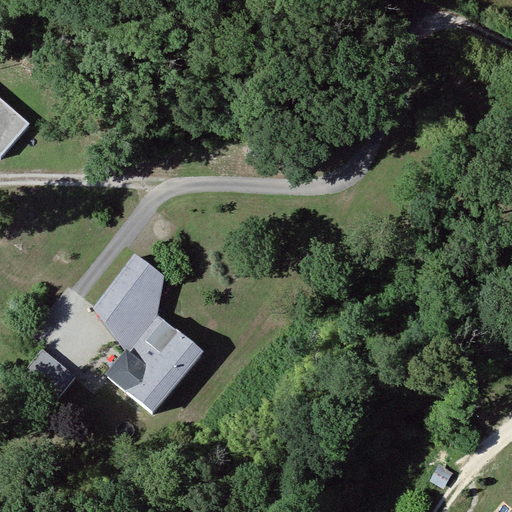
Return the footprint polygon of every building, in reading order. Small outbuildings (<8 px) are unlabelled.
[(0,158),(1,160),(29,128),(0,102),(0,158)] [(123,350),(157,316),(163,276),(133,253),(92,307),(123,350)] [(157,316),(123,350),(103,374),(151,413),(202,352),(157,316)] [(74,377),(42,350),(22,373),(55,400),(74,377)] [(453,473),(440,465),(432,479),(444,487),(453,473)]
